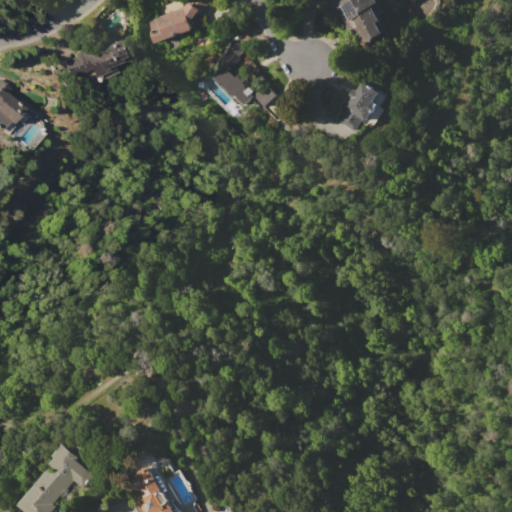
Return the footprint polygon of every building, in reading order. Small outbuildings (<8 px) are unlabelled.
[(192,0),(210,0),(200,15),(197,13),(190,23),(193,29),(156,43),(151,31),(153,31),(149,20),(161,15),(162,17),(185,8),(188,3),(190,4),(192,0)] [(322,3),(326,0),(375,0),(377,2),(371,6),(380,21),(377,22),(383,33),(357,49),(343,26),(346,24),(339,13),(331,18),(322,3)] [(132,57),(113,64),(116,72),(87,84),(84,76),(72,81),(64,61),(75,57),(74,54),(101,42),(100,41),(115,36),(116,39),(124,36),(132,57)] [(237,42),(245,49),(268,86),(277,94),(276,94),(265,107),(253,96),(242,110),(231,101),(232,99),(213,82),(223,70),(217,64),(237,42)] [(0,80),(10,89),(6,93),(23,108),(10,124),(7,122),(0,129),(0,80)] [(363,81),(378,91),(379,89),(387,95),(379,106),(383,109),(373,125),(369,122),(367,125),(361,121),(355,130),(339,120),(347,108),(346,107),(352,98),(349,96),(354,89),(357,90),(363,81)] [(61,443),(78,457),(75,460),(89,471),(78,483),(73,479),(52,504),(55,506),(50,511),(26,511),(17,504),(50,465),(49,464),(54,458),(51,456),(61,443)] [(132,481),(129,476),(144,467),(147,472),(150,470),(175,511),(145,511),(139,502),(145,498),(140,490),(139,490),(136,490),(134,489),(133,487),(132,485),(132,483),(132,481)]
